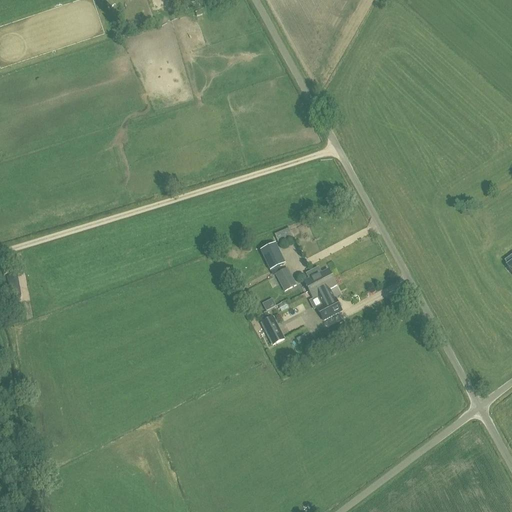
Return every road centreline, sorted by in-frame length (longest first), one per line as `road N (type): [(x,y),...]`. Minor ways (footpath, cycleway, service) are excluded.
road 1 (unclassified): [(479,406),(256,0)]
road 2 (track): [(0,252),(339,150)]
road 3 (unclassified): [(340,511),(479,406)]
